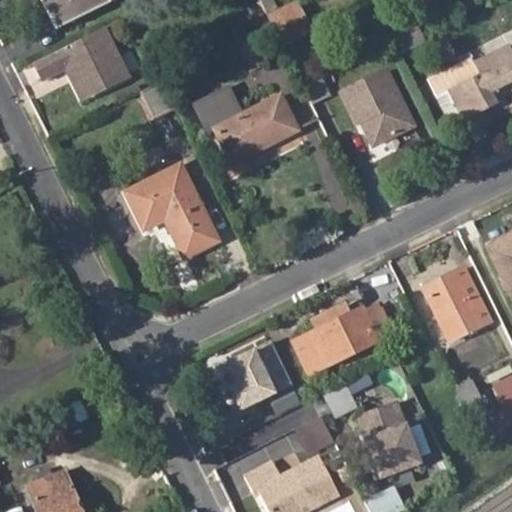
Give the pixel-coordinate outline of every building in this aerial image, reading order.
[(108,0),(47,0),(61,26),(109,2),(108,0)] [(267,18),(272,28),(281,45),(310,31),(297,4),(267,18)] [(104,27),(33,62),(42,80),(66,69),(72,72),(75,79),(86,82),(92,95),(128,77),(104,27)] [(511,80),(511,48),(510,44),(475,60),(483,73),(449,90),(463,119),(498,103),(492,91),(511,80)] [(72,72),(66,69),(81,101),(92,95),(86,82),(75,79),(72,72)] [(371,147),(412,127),(384,72),(339,94),(354,125),(364,120),(366,126),(364,132),(371,147)] [(155,121),(174,112),(161,83),(141,93),(155,121)] [(215,130),(231,163),(303,129),(296,114),(291,116),(281,96),(243,116),(228,88),(195,104),(209,133),(215,130)] [(125,193),(143,230),(165,220),(183,258),(217,241),(181,166),(125,193)] [(511,244),(511,245),(509,239),(488,249),(511,297),(511,244)] [(428,295),(451,341),(484,325),(458,273),(448,277),(451,283),(428,295)] [(326,324),(311,332),(327,365),(377,340),(375,335),(389,329),(378,306),(364,312),(362,308),(348,314),(344,306),(322,316),(326,324)] [(271,342),(227,363),(239,387),(230,391),(241,413),(294,388),(271,342)] [(508,413),(511,411),(511,374),(506,377),(507,380),(495,386),(508,413)] [(455,383),(470,412),(486,405),(471,376),(455,383)] [(321,392),(335,418),(358,405),(345,380),(321,392)] [(395,402),(356,416),(362,434),(367,435),(369,440),(366,444),(373,461),(369,462),(375,478),(418,462),(404,426),(395,402)] [(309,452),(332,439),(319,413),(295,427),(309,452)] [(417,421),(404,426),(418,462),(431,458),(417,421)] [(255,489),(267,511),(299,511),(336,492),(317,456),(279,476),(271,462),(242,478),(250,492),(255,489)] [(28,475),(30,483),(50,475),(46,468),(28,475)] [(30,483),(26,485),(36,511),(79,511),(64,470),(50,475),(30,483)] [(368,511),(403,511),(396,488),(365,498),(368,511)]
